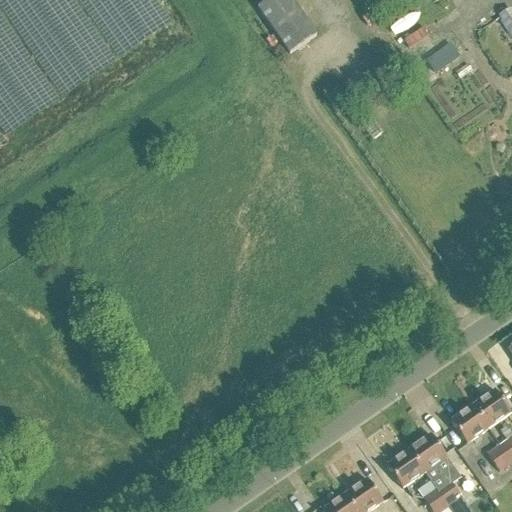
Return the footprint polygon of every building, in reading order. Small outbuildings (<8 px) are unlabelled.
[(290,0),(271,0),(257,10),(289,57),(316,39),(290,0)] [(511,11),(511,10),(498,19),(511,38),(511,11)] [(428,70),(451,56),(442,42),(419,55),(428,70)] [(361,128),(369,142),(381,135),(373,121),(361,128)] [(472,409),(488,432),(511,417),(495,394),(472,409)] [(450,425),(466,448),(488,432),(472,409),(450,425)] [(431,438),(408,454),(424,477),(434,492),(448,482),(452,488),(461,482),(446,461),(431,438)] [(511,440),(500,448),(511,465),(511,440)] [(511,465),(500,448),(487,457),(500,476),(511,467),(511,465)] [(408,454),(386,469),(402,492),(424,477),(408,454)] [(448,482),(434,492),(447,509),(461,500),(452,488),(448,482)] [(344,498),(354,511),(373,511),(382,506),(367,483),(344,498)] [(434,492),(421,501),(428,511),(443,511),(447,509),(434,492)] [(324,511),(354,511),(344,498),(324,511)] [(469,511),(461,500),(447,509),(449,511),(469,511)]
